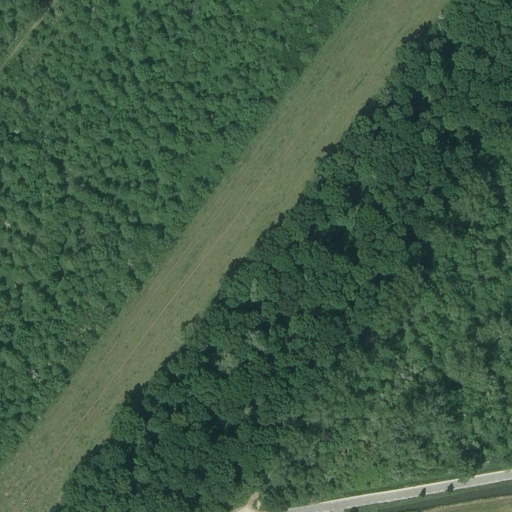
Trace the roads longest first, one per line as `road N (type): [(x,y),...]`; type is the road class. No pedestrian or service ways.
road 1 (track): [(511,133),(246,511)]
road 2 (track): [(265,0),(112,199)]
road 3 (tertiary): [(301,511),(511,475)]
road 4 (track): [(0,125),(165,233)]
